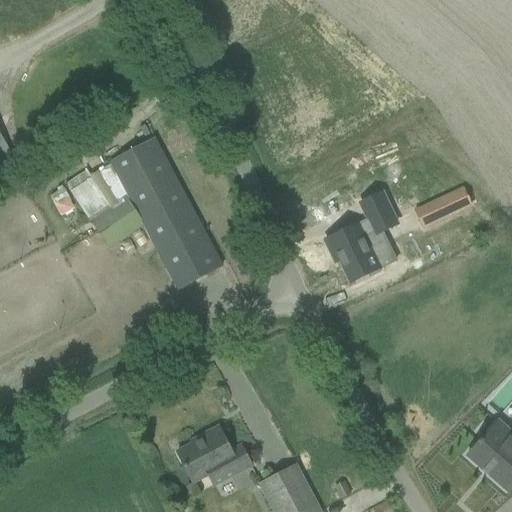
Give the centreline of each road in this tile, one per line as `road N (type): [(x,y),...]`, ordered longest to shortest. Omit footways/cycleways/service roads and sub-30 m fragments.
road 1 (unclassified): [(0,456),(299,295)]
road 2 (unclassified): [(299,295),(211,100),(148,0)]
road 3 (unclassified): [(406,511),(373,461),(299,295)]
